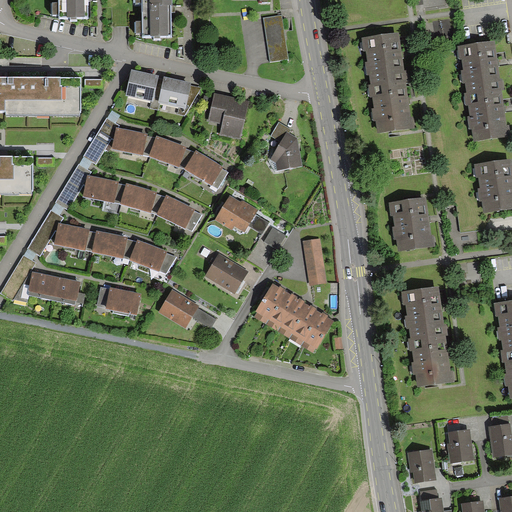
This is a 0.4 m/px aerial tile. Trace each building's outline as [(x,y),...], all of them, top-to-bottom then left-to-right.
[(60,0),(61,16),(89,16),(88,0),(60,0)] [(142,0),(143,36),(173,36),(172,10),(171,0),(142,0)] [(264,18),(270,62),(288,59),(282,16),(264,18)] [(380,132),(410,128),(406,99),(401,60),(397,36),(367,41),(380,132)] [(476,141),(506,136),(503,114),(497,66),(494,44),(463,49),(476,141)] [(133,67),(128,92),(153,97),(158,73),(133,67)] [(166,75),(160,98),(186,104),(191,80),(166,75)] [(5,79),(0,79),(0,113),(7,113),(7,117),(81,117),(81,79),(47,79),(5,79)] [(87,90),(103,89),(103,81),(86,82),(87,90)] [(215,91),(210,117),(224,121),(222,131),(240,135),(249,99),(215,91)] [(284,139),(290,130),(291,127),(280,120),(273,132),(284,139)] [(118,130),(114,148),(144,154),(147,137),(121,131),(118,130)] [(278,159),(280,166),(303,164),(299,136),(290,130),(284,139),(272,156),(278,159)] [(157,139),(151,156),(179,167),(185,149),(165,142),(157,139)] [(103,155),(96,151),(100,144),(95,142),(86,160),(98,166),(103,155)] [(195,153),(186,169),(213,185),(222,169),(203,158),(195,153)] [(0,157),(0,187),(34,188),(34,158),(5,158),(0,157)] [(487,212),(511,208),(511,178),(510,162),(480,166),(487,212)] [(86,173),(81,170),(58,204),(69,210),(87,183),(81,180),(86,173)] [(89,179),(85,196),(115,202),(118,185),(98,181),(89,179)] [(127,186),(122,204),(151,212),(156,195),(136,189),(127,186)] [(235,220),(246,226),(249,223),(255,212),(257,208),(231,192),(217,216),(232,225),(235,220)] [(166,199),(159,215),(186,228),(193,211),(174,202),(166,199)] [(401,250),(430,246),(424,200),(395,204),(401,250)] [(255,212),(249,223),(262,231),(269,220),(255,212)] [(60,226),(56,245),(86,250),(89,232),(68,228),(60,226)] [(267,239),(278,246),(287,233),(275,226),(267,239)] [(97,234),(94,252),(123,259),(127,240),(106,236),(97,234)] [(309,285),(326,283),(320,240),(303,243),(309,285)] [(138,243),(131,260),(159,271),(166,254),(147,246),(138,243)] [(220,258),(209,277),(235,292),(246,273),(220,258)] [(33,274),(30,292),(76,301),(80,283),(64,280),(47,277),(33,274)] [(273,286),(258,311),(317,347),(332,323),(325,318),(315,312),(303,305),(292,298),(281,291),(273,286)] [(173,287),(160,308),(185,324),(192,314),(197,305),(198,303),(173,287)] [(102,288),(98,306),(137,314),(141,296),(132,294),(102,288)] [(420,385),(450,381),(446,354),(440,308),(437,289),(407,293),(420,385)] [(511,390),(511,303),(500,305),(511,390)] [(197,305),(192,314),(210,326),(216,317),(197,305)] [(492,428),(496,457),(511,454),(511,435),(511,436),(510,426),(492,428)] [(448,444),(451,462),(472,459),(468,431),(450,433),(452,444),(448,444)] [(414,471),(415,482),(434,480),(431,451),(409,454),(411,472),(414,471)] [(421,500),(422,511),(450,511),(451,510),(444,511),(442,498),(421,500)] [(511,511),(511,498),(502,500),(503,511),(511,511)] [(462,506),(462,511),(483,511),(482,503),(462,506)]
